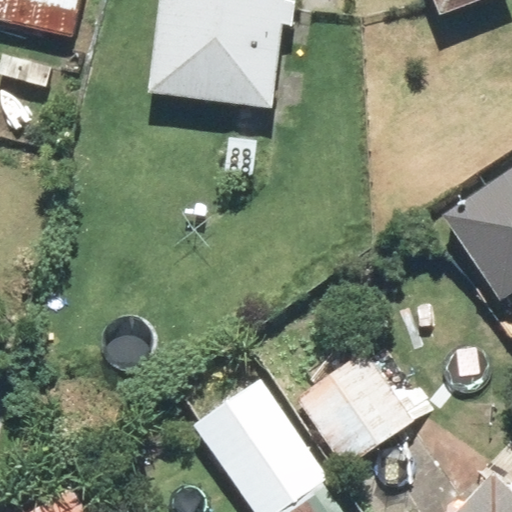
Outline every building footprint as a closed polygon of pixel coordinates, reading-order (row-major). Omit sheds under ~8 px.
[(82,0),(0,0),(0,24),(71,43),(82,0)] [(306,11),(288,9),(288,0),(164,0),(155,100),(279,112),(286,30),(304,31),(306,11)] [(440,0),(449,19),(494,0),(440,0)] [(491,285),(511,271),(511,141),(431,196),(491,285)] [(373,355),(303,400),(348,471),(419,426),(373,355)] [(261,511),(347,511),(260,378),(200,417),(261,511)] [(511,511),(511,488),(500,476),(465,511),(511,511)] [(90,511),(77,490),(42,511),(90,511)]
